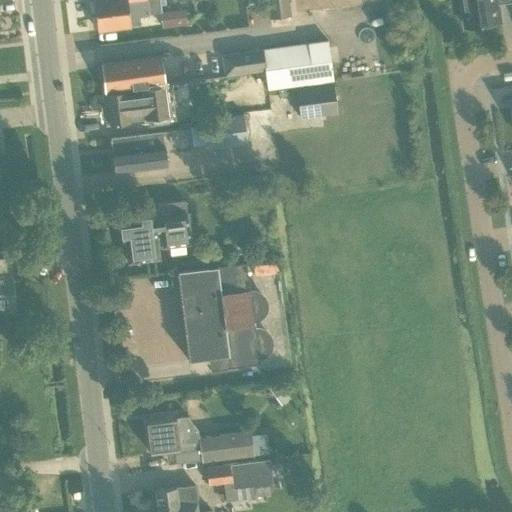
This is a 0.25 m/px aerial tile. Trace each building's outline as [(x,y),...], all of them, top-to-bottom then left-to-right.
[(92,0),(97,30),(129,26),(129,25),(139,24),(138,16),(161,13),(160,5),(165,4),(164,0),(92,0)] [(165,0),(167,11),(180,9),(178,0),(165,0)] [(289,15),(286,0),(264,0),(268,19),(289,15)] [(461,0),(465,27),(501,22),(497,0),(461,0)] [(163,27),(184,24),(182,9),(161,12),(163,27)] [(181,38),(200,32),(197,24),(178,31),(181,38)] [(155,31),(156,44),(172,43),(172,31),(155,31)] [(262,49),(221,54),(223,74),(263,69),(266,88),(295,84),(332,79),(326,39),(262,48),(262,49)] [(159,55),(101,63),(104,92),(131,88),(130,88),(162,83),(159,55)] [(332,79),(295,84),(299,113),(336,108),(332,79)] [(188,98),(186,82),(161,86),(164,106),(181,103),(180,99),(188,98)] [(126,91),(105,93),(108,124),(129,121),(128,115),(145,113),(143,94),(127,96),(126,91)] [(296,111),(295,93),(280,94),(280,111),(296,111)] [(247,143),(243,114),(203,120),(207,149),(247,143)] [(164,163),(161,132),(136,135),(136,134),(110,137),(114,171),(159,166),(159,163),(164,163)] [(191,244),(185,200),(156,204),(157,205),(153,215),(154,221),(153,221),(152,216),(135,218),(135,219),(120,221),(123,240),(124,240),(127,262),(158,257),(156,247),(161,246),(161,248),(191,244)] [(201,255),(200,249),(178,252),(180,267),(223,261),(221,252),(201,255)] [(0,293),(11,293),(8,251),(0,250),(0,293)] [(249,290),(245,261),(207,266),(176,270),(187,359),(210,357),(212,367),(226,365),(226,367),(258,363),(258,356),(260,355),(262,354),(264,354),(265,353),(266,351),(267,351),(268,349),(269,348),(269,346),(270,344),(270,343),(270,342),(270,341),(270,339),(269,336),(269,335),(267,333),(266,332),(265,330),(263,329),(261,328),(259,328),(256,327),(254,327),(252,316),(254,315),(255,315),(258,314),(261,312),(262,311),(263,310),(264,309),(264,307),(265,306),(265,304),(265,303),(265,301),(265,299),(264,297),(263,295),(262,294),(260,292),(259,291),(257,290),(255,290),(254,290),(251,290),(249,290)] [(277,272),(275,262),(252,265),(254,275),(277,272)] [(173,415),(146,418),(150,454),(164,452),(165,462),(172,461),(172,462),(200,458),(200,460),(252,453),(249,429),(197,436),(197,429),(185,415),(174,416),(173,415)] [(228,463),(205,466),(207,483),(222,481),(225,502),(254,498),(252,484),(272,482),(271,475),(282,474),(281,463),(269,465),(269,458),(228,463)] [(175,486),(155,489),(157,511),(210,511),(211,511),(200,511),(196,511),(196,502),(194,484),(175,486)] [(269,494),(268,486),(254,488),(255,496),(269,494)]
